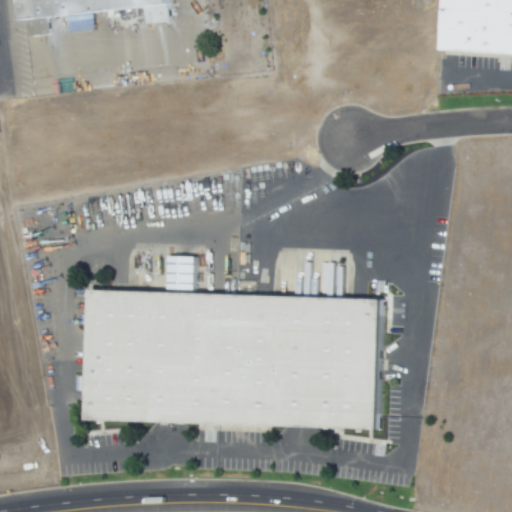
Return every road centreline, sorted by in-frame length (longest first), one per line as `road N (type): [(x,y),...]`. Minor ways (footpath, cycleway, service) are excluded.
road 1 (primary): [(332,500),(126,496),(0,510)]
road 2 (residential): [(511,124),(348,141)]
